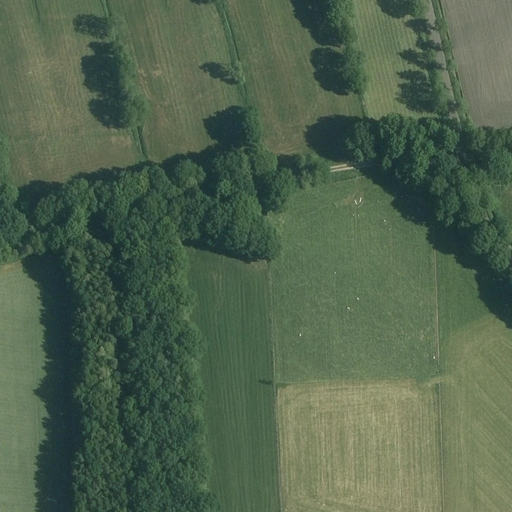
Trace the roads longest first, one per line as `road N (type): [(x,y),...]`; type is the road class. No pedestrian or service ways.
road 1 (track): [(0,252),(337,167),(464,160)]
road 2 (unclassified): [(511,264),(481,216),(426,0)]
